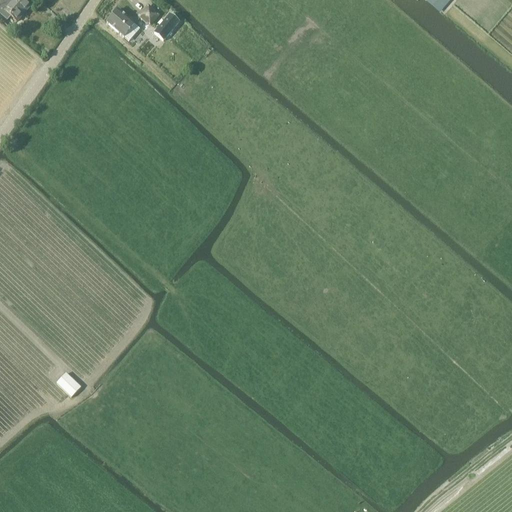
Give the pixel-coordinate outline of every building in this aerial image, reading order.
[(4,0),(0,5),(0,13),(8,20),(10,17),(17,22),(31,6),(24,0),(4,0)] [(159,16),(147,6),(137,17),(149,27),(159,16)] [(140,30),(135,26),(118,11),(106,23),(124,38),(129,43),(140,30)] [(154,34),(163,42),(179,23),(169,15),(154,34)] [(56,385),(71,398),(80,388),(66,375),(56,385)]
